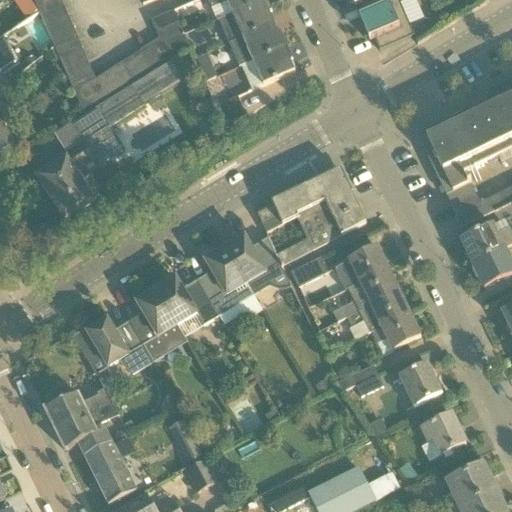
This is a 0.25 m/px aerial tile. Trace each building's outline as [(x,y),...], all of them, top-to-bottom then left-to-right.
[(33,0),(37,8),(55,0),(33,0)] [(42,19),(64,8),(60,0),(55,0),(37,8),(40,15),(42,19)] [(227,4),(233,17),(265,3),(263,0),(207,0),(212,11),(227,4)] [(365,18),(400,3),(398,0),(351,0),(353,3),(350,4),(350,5),(353,4),(356,10),(361,8),(365,18)] [(415,38),(410,27),(424,20),(415,0),(413,0),(401,6),(400,3),(365,18),(360,20),(367,37),(365,38),(365,39),(368,38),(370,44),(375,42),(380,53),(415,38)] [(233,17),(218,23),(228,46),(234,43),(234,44),(275,26),(265,3),(233,17)] [(0,32),(11,26),(0,7),(0,32)] [(64,8),(42,19),(46,29),(70,20),(64,8)] [(160,42),(185,38),(175,12),(152,22),(160,41),(159,41),(160,42)] [(46,29),(42,19),(40,15),(0,43),(0,73),(16,62),(23,74),(44,61),(37,48),(31,37),(38,34),(46,29)] [(51,40),(74,30),(70,20),(46,29),(51,40)] [(234,44),(245,68),(285,50),(275,26),(234,44)] [(78,40),(74,30),(51,40),(55,50),(78,40)] [(170,64),(171,64),(191,51),(185,38),(160,42),(159,41),(150,47),(163,68),(170,63),(170,64)] [(60,61),(83,51),(78,40),(55,50),(60,61)] [(153,74),(163,68),(150,47),(140,53),(153,74)] [(296,74),(285,50),(245,68),(242,69),(253,93),(264,88),(296,74)] [(64,70),(87,61),(83,51),(60,61),(64,70)] [(144,80),(153,74),(140,53),(130,59),(144,80)] [(134,87),(144,80),(130,59),(121,65),(134,87)] [(64,70),(69,81),(92,71),(87,61),(64,70)] [(121,95),(97,110),(99,114),(108,128),(110,127),(112,130),(146,108),(151,105),(162,97),(183,83),(171,64),(170,64),(170,63),(163,68),(153,74),(144,80),(134,87),(121,95)] [(121,65),(109,73),(121,95),(134,87),(121,65)] [(92,71),(69,81),(74,91),(96,81),(92,71)] [(121,95),(109,73),(96,81),(74,91),(85,118),(97,110),(121,95)] [(511,190),(482,205),(466,174),(511,151),(511,84),(492,95),(495,102),(420,138),(439,176),(437,177),(463,230),(511,205),(511,190)] [(162,97),(151,105),(156,113),(167,106),(162,97)] [(225,131),(247,118),(236,101),(214,114),(225,131)] [(126,153),(112,130),(110,127),(108,128),(99,114),(76,129),(85,146),(54,166),(57,169),(40,180),(66,222),(98,201),(93,193),(100,188),(90,174),(126,153)] [(0,126),(0,157),(14,147),(0,126)] [(36,156),(43,170),(55,163),(48,149),(36,156)] [(308,242),(276,257),(282,269),(366,226),(349,190),(348,190),(342,178),(331,179),(331,178),(313,186),(272,205),(274,208),(278,218),(283,227),(298,218),(308,242)] [(258,216),(262,226),(278,218),(274,208),(258,216)] [(278,218),(262,226),(267,235),(276,231),(283,227),(278,218)] [(470,265),(472,264),(473,266),(504,251),(505,252),(511,248),(511,235),(510,231),(497,237),(493,228),(462,243),(468,255),(466,256),(470,265)] [(276,257),(268,241),(252,251),(245,240),(226,252),(250,293),(283,273),(282,269),(276,257)] [(349,263),(360,286),(389,272),(378,250),(349,263)] [(511,277),(511,267),(505,252),(504,251),(473,266),(475,269),(472,270),(477,280),(479,279),(485,291),(511,277)] [(254,299),(250,293),(226,252),(206,263),(213,274),(198,283),(220,319),(254,299)] [(293,275),(301,291),(329,276),(321,260),(293,275)] [(400,294),(389,272),(360,286),(367,299),(343,311),(334,315),(339,325),(347,320),(400,294)] [(220,319),(198,283),(183,292),(176,281),(157,293),(178,328),(197,317),(205,329),(220,319)] [(159,340),(178,328),(157,293),(138,305),(144,316),(129,325),(144,348),(158,339),(159,340)] [(347,320),(352,330),(365,324),(371,336),(382,330),(410,316),(400,294),(347,320)] [(511,336),(511,310),(503,315),(509,326),(507,327),(511,337),(511,336)] [(422,339),(410,316),(382,330),(393,353),(422,339)] [(144,348),(129,325),(115,334),(108,323),(88,335),(109,370),(119,364),(128,373),(133,376),(153,364),(144,348)] [(428,367),(400,381),(415,411),(443,397),(428,367)] [(356,388),(379,377),(375,368),(340,385),(344,394),(356,388)] [(356,388),(362,401),(385,390),(379,377),(356,388)] [(333,392),(326,381),(315,389),(322,399),(333,392)] [(101,406),(110,402),(104,390),(96,394),(99,398),(83,405),(79,397),(48,412),(46,413),(56,433),(103,410),(101,406)] [(49,411),(64,404),(59,392),(43,399),(49,411)] [(106,425),(119,419),(110,402),(101,406),(103,410),(56,433),(67,455),(79,448),(85,459),(112,446),(106,434),(109,432),(106,425)] [(429,464),(442,458),(466,446),(453,418),(423,432),(430,446),(423,450),(429,464)] [(381,422),(369,428),(375,440),(387,433),(381,422)] [(189,465),(204,457),(185,424),(171,432),(189,465)] [(129,440),(119,444),(126,459),(136,454),(129,440)] [(109,509),(138,495),(112,446),(85,459),(109,509)] [(219,485),(207,462),(186,473),(197,496),(219,485)] [(448,511),(456,511),(496,493),(484,468),(448,486),(453,497),(444,502),(448,511)] [(359,471),(310,496),(317,511),(358,511),(375,504),(359,471)] [(0,504),(3,503),(3,502),(8,499),(0,481),(0,504)] [(304,490),(272,506),(275,511),(287,511),(309,501),(304,490)] [(505,511),(496,493),(456,511),(505,511)] [(179,511),(175,504),(162,511),(154,511),(146,499),(143,501),(143,500),(123,511),(179,511)]
